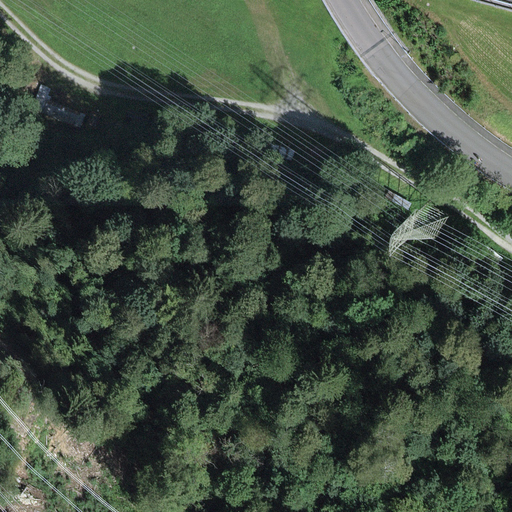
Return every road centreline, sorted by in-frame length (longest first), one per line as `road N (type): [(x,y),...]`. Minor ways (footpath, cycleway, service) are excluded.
road 1 (track): [(511,250),(285,101),(252,0)]
road 2 (track): [(285,101),(183,103),(76,80),(0,22)]
road 3 (residential): [(342,0),(437,118),(511,173)]
